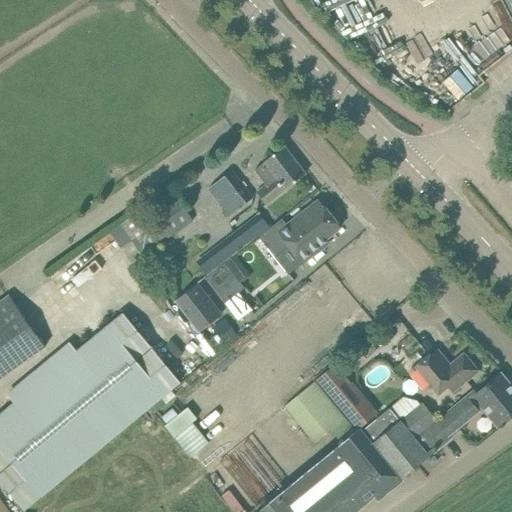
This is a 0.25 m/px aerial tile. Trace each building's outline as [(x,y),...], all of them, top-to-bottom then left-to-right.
[(257,193),(266,204),(305,174),(284,146),(264,162),(264,163),(254,170),(266,185),(257,193)] [(208,189),(229,215),(253,197),(232,170),(208,189)] [(282,218),(258,237),(274,257),(289,246),(302,263),(329,242),(328,241),(326,239),(330,236),(340,228),(319,200),(290,222),(287,225),(287,224),(282,218)] [(142,255),(163,239),(164,240),(193,220),(182,205),(153,225),(141,209),(120,224),(142,255)] [(225,262),(205,277),(205,278),(225,303),(245,288),(242,284),(229,268),(225,263),(225,262)] [(218,317),(194,285),(175,300),(199,332),(218,317)] [(0,378),(46,347),(10,295),(0,301),(0,378)] [(180,382),(123,313),(0,414),(0,480),(24,510),(180,382)] [(450,366),(436,349),(415,367),(438,395),(448,387),(452,393),(478,372),(464,354),(450,366)] [(316,379),(358,429),(378,412),(353,382),(351,383),(335,364),(316,379)] [(474,390),(443,415),(455,430),(482,407),(498,427),(511,414),(511,387),(500,373),(476,392),(474,390)] [(403,477),(364,429),(361,431),(359,429),(356,431),(315,380),(314,381),(315,381),(285,406),(284,405),(284,406),(314,443),(331,430),(341,443),(268,502),(269,503),(257,511),(354,511),(374,496),(377,501),(401,481),(400,480),(403,477)] [(422,402),(400,421),(415,439),(437,420),(422,402)] [(167,423),(192,455),(212,440),(187,407),(167,423)] [(447,436),(455,430),(443,415),(437,420),(415,439),(400,421),(389,408),(364,429),(403,477),(450,439),(447,436)] [(203,480),(183,496),(196,511),(207,511),(220,501),(203,480)]
